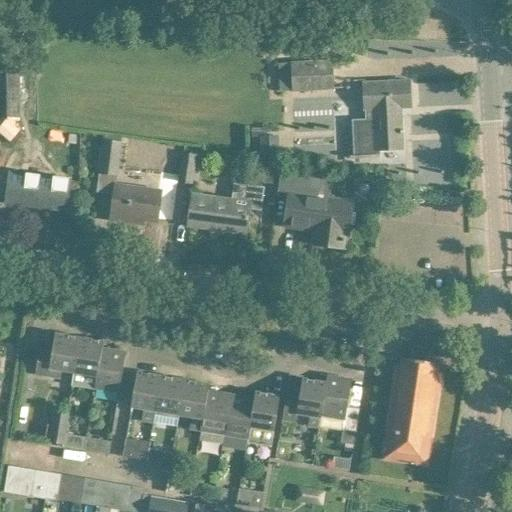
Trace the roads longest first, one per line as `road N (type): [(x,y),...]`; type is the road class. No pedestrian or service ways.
road 1 (tertiary): [(505,329),(489,77)]
road 2 (unclassified): [(256,288),(505,329)]
road 3 (tertiary): [(469,511),(505,329)]
road 4 (unclassified): [(94,262),(256,288)]
road 5 (residential): [(244,352),(84,322)]
